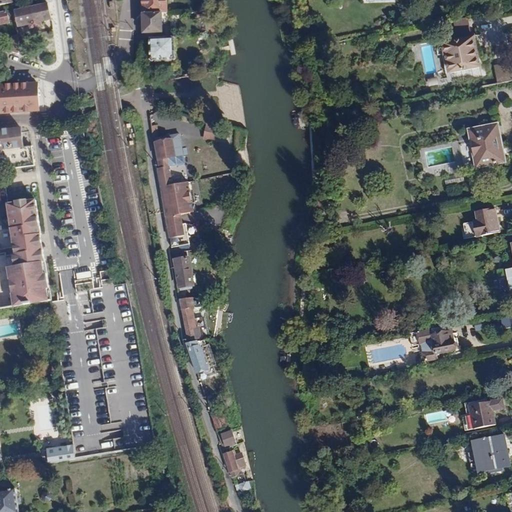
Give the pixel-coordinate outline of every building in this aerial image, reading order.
[(140,0),(141,4),(141,12),(144,12),(145,12),(153,12),(155,12),(161,12),(166,12),(166,3),(166,0),(140,0)] [(29,29),(37,27),(42,26),(41,22),(50,20),(47,3),(38,5),(14,9),(17,27),(29,25),(29,29)] [(0,25),(12,24),(8,10),(0,11),(0,25)] [(144,12),(141,12),(141,33),(162,33),(161,12),(155,12),(153,12),(145,12),(144,12)] [(474,34),(444,40),(450,70),(480,64),(474,34)] [(149,48),(149,62),(173,61),(173,37),(148,39),(149,48)] [(437,77),(427,79),(429,86),(439,84),(437,77)] [(0,85),(0,112),(38,110),(36,83),(14,84),(13,80),(4,80),(4,85),(0,85)] [(217,125),(206,123),(203,139),(215,141),(217,125)] [(500,124),(471,129),(478,168),(507,162),(500,124)] [(0,131),(0,146),(1,150),(25,147),(22,129),(0,131)] [(153,141),(156,159),(175,156),(183,155),(180,133),(153,137),(153,141)] [(32,146),(25,147),(1,150),(4,170),(35,164),(32,146)] [(156,159),(158,167),(170,166),(186,165),(185,155),(183,155),(175,156),(156,159)] [(173,184),(170,166),(158,167),(156,168),(159,186),(173,184)] [(189,182),(173,184),(159,186),(165,217),(181,215),(194,213),(189,182)] [(34,198),(5,202),(13,250),(14,251),(16,265),(42,260),(40,245),(34,198)] [(475,222),(478,236),(500,232),(496,208),(478,211),(480,221),(475,222)] [(181,215),(165,217),(166,222),(167,225),(169,238),(170,248),(189,244),(186,223),(183,223),(182,219),(181,215)] [(174,259),(173,259),(177,289),(178,288),(193,286),(194,286),(189,256),(188,256),(174,259)] [(50,300),(42,260),(16,265),(6,266),(11,304),(50,300)] [(60,301),(50,302),(73,445),(75,459),(155,446),(129,283),(115,285),(113,270),(100,272),(102,287),(94,289),(92,278),(74,281),(77,297),(70,298),(59,300),(60,301)] [(91,271),(76,273),(77,279),(91,277),(91,271)] [(179,299),(181,310),(193,309),(194,309),(193,297),(179,299)] [(193,309),(181,310),(186,341),(197,339),(193,309)] [(501,319),(503,329),(511,327),(509,317),(501,319)] [(453,325),(417,333),(419,343),(427,342),(430,360),(445,357),(444,352),(466,348),(464,338),(456,340),(453,325)] [(186,343),(195,374),(196,374),(209,370),(210,370),(201,343),(195,345),(193,341),(186,343)] [(504,399),(493,402),(494,411),(506,408),(504,399)] [(494,411),(493,402),(472,405),(476,429),(497,425),(494,411)] [(218,410),(211,412),(216,430),(224,428),(218,410)] [(221,433),(218,434),(222,448),(236,445),(235,443),(234,441),(233,437),(232,430),(221,433)] [(500,446),(498,437),(476,442),(477,451),(480,450),(482,462),(489,461),(492,474),(505,471),(502,459),(510,457),(508,445),(500,446)] [(48,463),(75,459),(73,445),(46,449),(48,463)] [(234,450),(223,454),(229,473),(230,477),(241,474),(239,469),(234,450)] [(245,459),(237,461),(240,469),(247,467),(245,459)] [(238,484),(235,485),(237,492),(241,491),(251,489),(249,481),(238,484)] [(18,511),(15,488),(0,490),(0,511),(18,511)]
